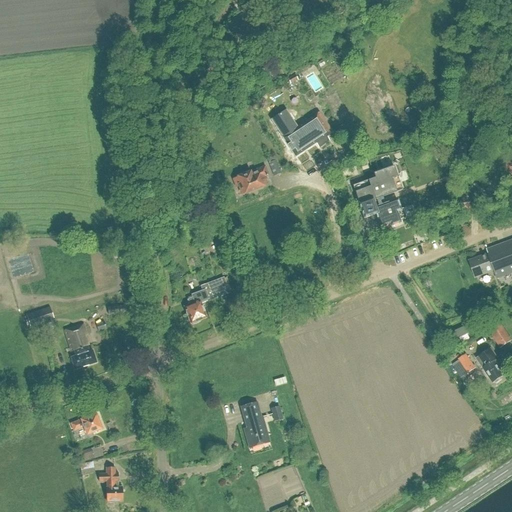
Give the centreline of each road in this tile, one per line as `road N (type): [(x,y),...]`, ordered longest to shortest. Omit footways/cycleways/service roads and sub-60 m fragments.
road 1 (unclassified): [(158,361),(508,224)]
road 2 (unclassified): [(158,361),(156,271),(132,182),(155,0)]
road 3 (unclassified): [(0,413),(158,361)]
road 4 (unclassified): [(163,511),(158,361)]
road 5 (unknown): [(162,484),(223,461),(236,406)]
